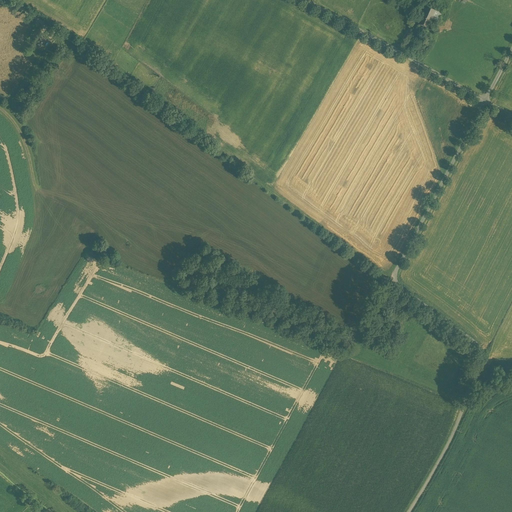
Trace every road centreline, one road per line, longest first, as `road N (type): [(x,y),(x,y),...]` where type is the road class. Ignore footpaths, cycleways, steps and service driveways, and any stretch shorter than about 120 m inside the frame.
road 1 (unclassified): [(484,101),(392,279),(472,345),(440,449),(405,511)]
road 2 (track): [(10,0),(392,279)]
road 3 (track): [(0,108),(24,141),(37,218),(0,305)]
road 4 (residential): [(484,101),(304,0)]
